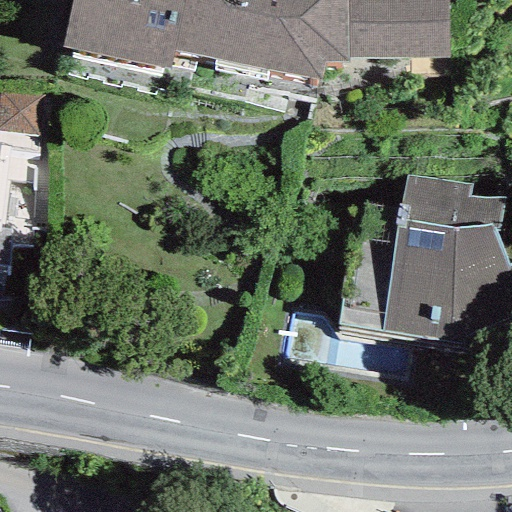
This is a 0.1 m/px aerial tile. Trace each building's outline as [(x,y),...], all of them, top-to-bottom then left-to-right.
[(71,0),(60,49),(170,71),(173,53),(319,79),(323,63),(347,61),(347,57),(346,0),(71,0)] [(444,0),(346,0),(347,57),(447,57),(444,0)] [(0,89),(0,131),(42,136),(48,93),(0,87),(0,89)] [(0,267),(8,269),(12,246),(33,248),(36,229),(47,231),(55,137),(42,136),(0,131),(0,267)] [(471,185),(405,176),(398,209),(363,202),(358,237),(348,235),(338,327),(470,348),(473,334),(511,317),(511,265),(508,268),(497,234),(503,199),(467,196),(471,185)]
